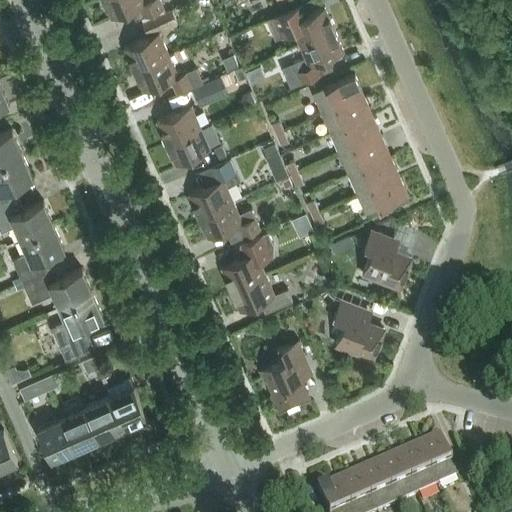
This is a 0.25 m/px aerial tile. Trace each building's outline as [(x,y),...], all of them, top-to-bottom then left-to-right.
[(160,0),(103,0),(106,7),(107,7),(111,17),(136,6),(141,17),(164,7),(160,0)] [(329,16),(324,6),(295,19),(290,9),(273,16),(281,36),(294,30),(300,43),(335,28),(329,16)] [(171,9),(144,21),(149,32),(176,20),(171,9)] [(293,62),(295,67),(284,72),(290,87),(322,73),(317,62),(344,50),(339,40),(340,39),(335,28),(300,43),(305,56),(293,62)] [(128,57),(134,69),(169,53),(159,31),(124,46),(129,57),(128,57)] [(169,53),(134,69),(139,80),(144,90),(170,78),(177,92),(202,81),(196,67),(178,75),(169,53)] [(242,67),(234,70),(238,80),(246,76),(242,67)] [(312,91),(322,113),(364,94),(359,84),(360,84),(355,73),(312,91)] [(222,76),(196,87),(203,104),(229,92),(222,76)] [(0,106),(9,103),(0,82),(0,106)] [(322,113),(330,131),(372,113),(364,94),(322,113)] [(161,130),(166,142),(201,127),(191,104),(156,119),(161,130)] [(381,134),(372,113),(330,131),(339,152),(381,134)] [(274,122),(278,132),(284,129),(280,119),(274,122)] [(201,127),(166,142),(171,153),(176,163),(210,148),(201,127)] [(0,163),(22,153),(12,129),(0,134),(0,163)] [(283,144),(290,141),(284,129),(278,132),(283,144)] [(339,152),(348,174),(390,155),(381,134),(339,152)] [(229,155),(224,142),(215,146),(220,158),(229,155)] [(285,167),(275,145),(267,149),(277,171),(285,167)] [(0,206),(20,197),(15,186),(33,178),(22,153),(0,163),(0,206)] [(348,174),(357,194),(399,175),(390,155),(348,174)] [(287,163),(291,173),(300,169),(296,159),(287,163)] [(193,203),(198,215),(233,200),(227,186),(240,180),(231,160),(209,170),(214,181),(189,193),(193,203)] [(296,185),(305,181),(300,169),(291,173),(296,185)] [(408,195),(399,175),(357,194),(366,214),(408,195)] [(294,184),(290,176),(284,179),(288,187),(294,184)] [(16,225),(22,239),(54,225),(43,200),(24,208),(20,197),(0,206),(0,229),(1,232),(16,225)] [(308,202),(313,213),(321,209),(317,198),(308,202)] [(261,228),(251,207),(239,213),(233,200),(198,215),(203,226),(204,226),(208,237),(233,226),(238,238),(261,228)] [(317,224),(326,221),(321,209),(313,213),(317,224)] [(307,213),(295,218),(298,226),(310,221),(307,213)] [(13,259),(22,280),(51,268),(46,256),(64,248),(54,225),(22,239),(28,252),(13,259)] [(362,249),(370,252),(362,272),(400,287),(403,278),(404,278),(408,266),(411,257),(389,248),(394,237),(370,228),(362,249)] [(225,276),(230,288),(265,273),(260,261),(273,255),(274,244),(268,231),(240,243),(245,255),(221,266),(226,276),(225,276)] [(334,254),(339,251),(335,242),(330,244),(334,254)] [(54,293),(60,306),(93,292),(82,268),(56,279),(51,268),(22,280),(32,302),(54,293)] [(265,273),(230,288),(235,300),(236,299),(240,310),(265,299),(270,310),(292,300),(287,288),(274,294),(265,273)] [(103,316),(93,292),(60,306),(66,320),(51,327),(66,360),(95,348),(85,324),(103,316)] [(340,298),(332,319),(343,323),(335,343),(346,346),(346,347),(372,358),(376,348),(376,349),(381,337),(380,337),(384,328),(362,319),(366,308),(340,298)] [(276,348),(281,358),(265,365),(283,408),(289,406),(300,401),(309,397),(296,366),(307,362),(297,339),(276,348)] [(92,356),(98,368),(107,364),(101,351),(92,356)] [(88,372),(98,368),(92,356),(83,360),(88,372)] [(44,376),(50,389),(60,385),(54,372),(44,376)] [(25,400),(50,389),(44,376),(20,387),(25,400)] [(148,417),(134,385),(131,376),(106,387),(110,395),(124,427),(148,417)] [(100,438),(124,427),(110,395),(86,406),(100,438)] [(86,406),(62,416),(76,448),(100,438),(86,406)] [(52,459),(76,448),(62,416),(38,427),(52,459)] [(5,429),(0,430),(0,467),(18,459),(5,429)] [(417,444),(436,486),(458,476),(439,434),(417,444)] [(415,495),(436,486),(417,444),(397,453),(415,495)] [(396,504),(415,495),(397,453),(377,462),(396,504)] [(377,462),(357,471),(374,511),(377,511),(396,504),(377,462)] [(351,511),(374,511),(357,471),(337,479),(351,511)] [(317,488),(327,511),(351,511),(337,479),(328,483),(317,488)]
